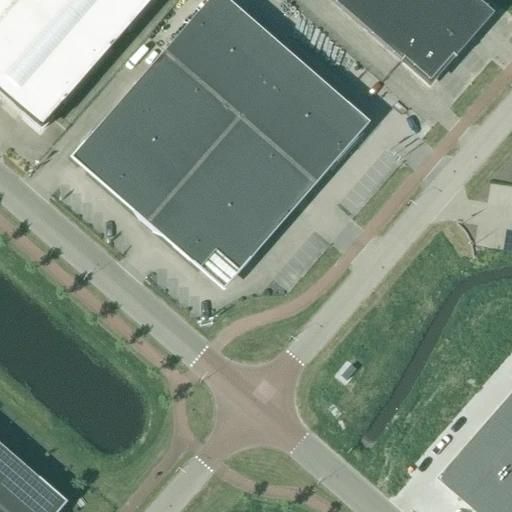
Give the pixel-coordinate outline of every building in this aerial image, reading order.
[(0,0),(0,99),(39,133),(154,0),(0,0)] [(238,276),(368,127),(222,0),(210,0),(70,161),(198,273),(214,255),(238,276)] [(454,61),(492,17),(472,0),(326,0),(400,64),(399,65),(401,66),(403,63),(429,85),(451,60),(454,62),(455,61),(454,61)] [(511,511),(511,398),(438,483),(470,511),(511,511)] [(60,511),(65,506),(0,449),(0,511),(60,511)]
